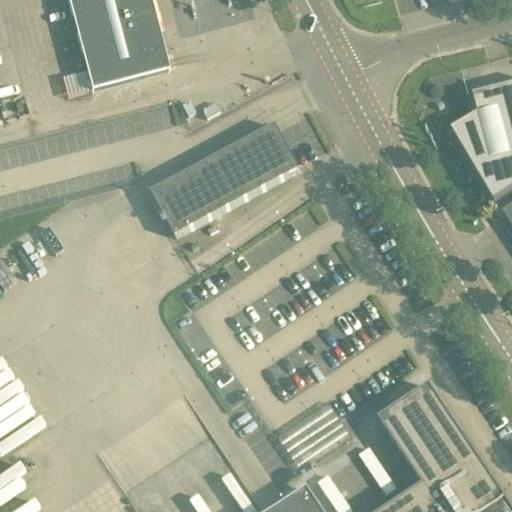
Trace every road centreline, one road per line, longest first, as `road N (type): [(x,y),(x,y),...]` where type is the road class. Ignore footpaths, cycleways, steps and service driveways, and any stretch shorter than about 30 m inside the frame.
road 1 (tertiary): [(511,362),(420,218),(347,82)]
road 2 (unclassified): [(347,82),(398,54),(511,23)]
